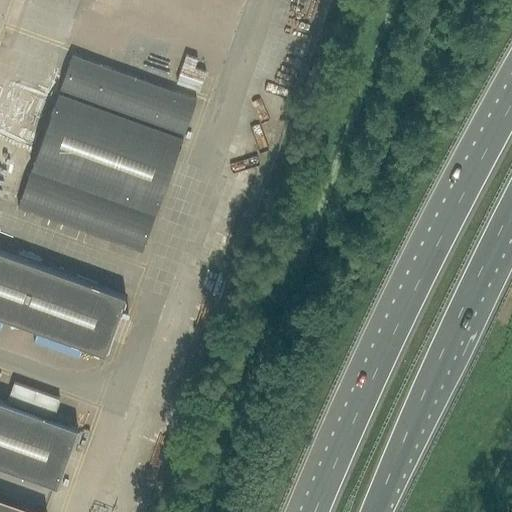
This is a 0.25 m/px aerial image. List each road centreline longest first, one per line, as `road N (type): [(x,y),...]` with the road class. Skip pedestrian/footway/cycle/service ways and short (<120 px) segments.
road 1 (trunk): [(511,105),(317,511)]
road 2 (trunk): [(378,511),(511,201)]
